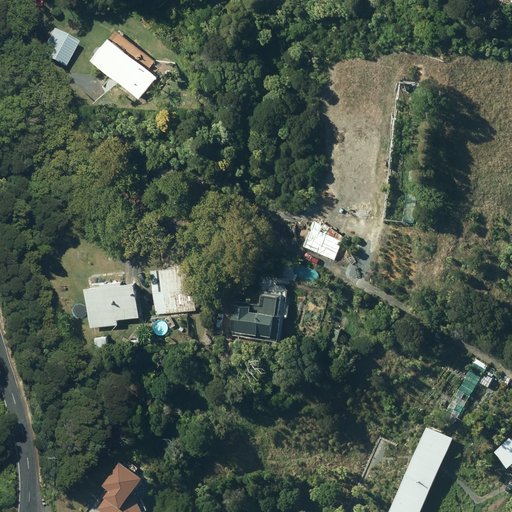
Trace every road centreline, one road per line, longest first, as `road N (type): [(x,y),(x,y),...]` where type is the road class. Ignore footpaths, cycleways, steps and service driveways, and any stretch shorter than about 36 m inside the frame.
road 1 (unknown): [(0,173),(123,196),(163,240)]
road 2 (residential): [(28,511),(28,464),(0,351)]
